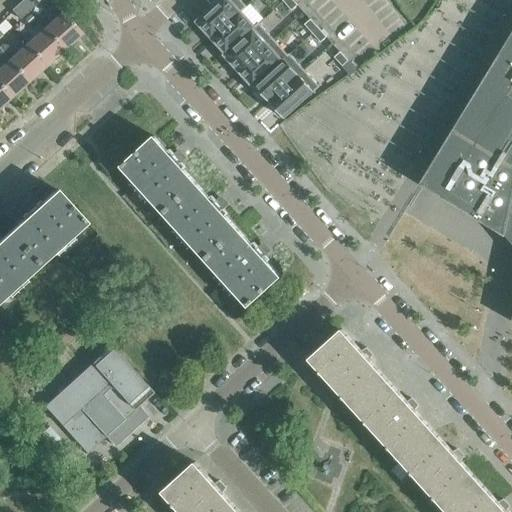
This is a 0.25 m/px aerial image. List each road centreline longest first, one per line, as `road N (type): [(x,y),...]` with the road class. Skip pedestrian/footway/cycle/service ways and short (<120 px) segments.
road 1 (residential): [(359,271),(142,39)]
road 2 (residential): [(511,446),(359,271)]
road 3 (residential): [(192,416),(359,271)]
road 4 (residential): [(0,169),(142,39)]
road 5 (residential): [(96,511),(192,416)]
road 6 (residential): [(283,511),(192,416)]
